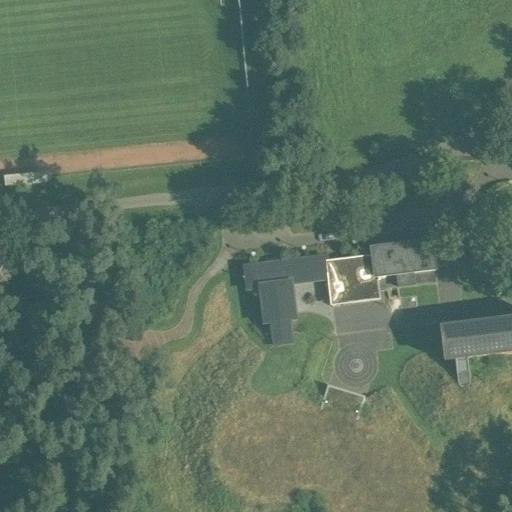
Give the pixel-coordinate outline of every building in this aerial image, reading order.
[(37,173),(0,175),(0,185),(37,182),(37,173)] [(431,245),(372,252),(372,260),(375,280),(398,277),(400,289),(413,287),(412,275),(435,272),(431,245)] [(325,260),(243,270),(245,294),(258,292),(258,290),(290,286),(290,288),(328,283),(326,266),(325,260)] [(372,260),(326,266),(328,283),(331,308),(377,302),(376,292),(375,280),(372,260)] [(435,272),(412,275),(413,287),(436,284),(435,272)] [(398,277),(375,280),(376,292),(400,289),(398,277)] [(290,286),(258,290),(258,292),(262,329),(269,328),(271,350),(291,348),(288,326),(294,325),(290,288),(290,286)] [(511,326),(443,335),(447,364),(457,363),(460,387),(461,389),(463,391),(465,391),(467,391),(469,390),(470,388),(471,386),(468,362),(511,355),(511,326)] [(364,401),(328,390),(321,412),(339,418),(358,423),(364,401)]
